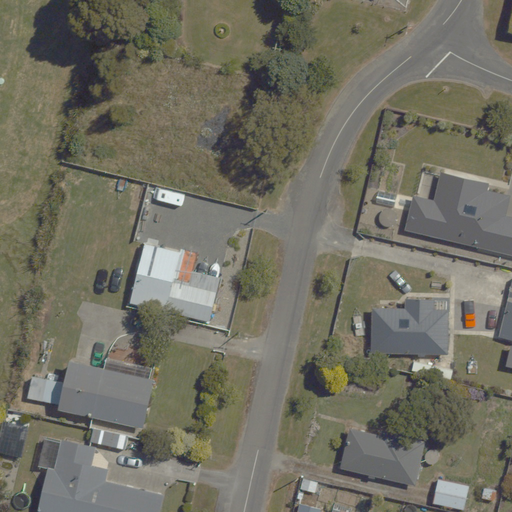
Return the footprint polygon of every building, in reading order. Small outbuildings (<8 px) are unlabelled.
[(437,201),(417,196),(407,234),(511,260),(511,218),(508,218),(511,203),(511,193),(498,190),(499,184),(444,170),(437,201)] [(181,268),(143,260),(132,306),(214,325),(221,292),(178,282),(181,268)] [(489,275),(458,269),(453,296),(461,298),(455,328),(496,337),(497,333),(502,306),(505,292),(486,288),(489,275)] [(373,303),(374,356),(455,354),(453,301),(373,303)] [(497,333),(496,337),(511,339),(511,307),(502,306),(497,333)] [(35,375),(31,400),(63,405),(61,416),(154,430),(162,378),(70,363),(67,380),(35,375)] [(120,431),(101,431),(102,451),(120,451),(120,431)] [(427,448),(352,433),(344,471),(419,486),(427,448)] [(49,471),(39,511),(161,511),(164,498),(104,484),(111,456),(44,440),(38,468),(49,471)] [(473,484),(441,478),(436,502),(469,508),(473,484)]
